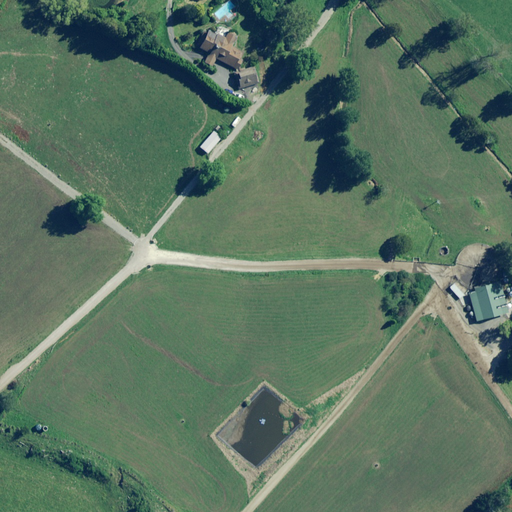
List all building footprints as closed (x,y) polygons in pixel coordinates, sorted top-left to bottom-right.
[(211,67),(215,59),(237,70),(243,56),(231,51),(239,35),(227,30),(223,37),(208,30),(206,33),(203,32),(196,48),(208,54),(203,64),(211,67)] [(257,84),(252,69),(232,74),(236,90),(257,84)] [(220,138),(212,132),(199,148),(207,154),(220,138)] [(474,322),(507,313),(506,310),(511,307),(511,300),(504,303),(499,282),(473,289),(474,292),(467,294),(470,305),(465,307),(468,318),(473,316),(474,322)] [(464,295),(452,283),(448,288),(459,299),(464,295)]
